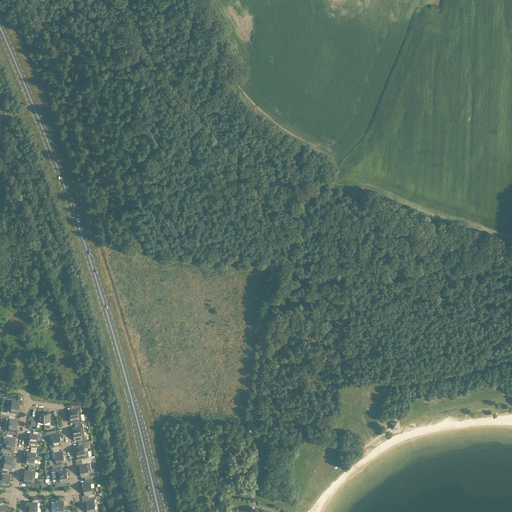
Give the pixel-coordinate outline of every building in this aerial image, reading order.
[(19,407),(20,400),(17,400),(17,397),(7,396),(7,399),(12,399),(11,406),(19,407)] [(77,407),(80,407),(80,405),(70,404),(70,409),(69,409),(70,416),(78,414),(77,407)] [(3,411),(1,411),(1,414),(6,414),(15,416),(15,413),(18,413),(19,407),(11,406),(8,405),(7,411),(3,411)] [(82,420),(81,414),(70,416),(71,422),(74,421),(75,424),(83,423),(84,423),(83,420),(82,420)] [(17,425),(17,419),(14,418),(15,416),(9,415),(7,415),(6,424),(17,425)] [(75,427),(72,428),(73,434),(84,432),(83,423),(75,424),(75,427)] [(16,432),(17,425),(6,424),(5,430),(6,430),(6,431),(3,431),(2,433),(3,433),(12,434),(13,431),(16,432)] [(40,441),(41,431),(39,431),(33,430),(33,433),(30,433),(29,439),(40,441)] [(56,433),(55,430),(53,430),(50,431),(47,431),(47,434),(51,434),(52,440),(60,438),(59,432),(56,433)] [(87,438),(85,438),(84,432),(73,434),(74,440),(78,440),(78,443),(87,441),(87,438)] [(12,437),(12,434),(3,433),(3,436),(6,436),(7,436),(7,442),(7,443),(14,444),(15,437),(12,437)] [(61,445),(60,438),(52,440),(49,440),(51,449),(53,449),(59,448),(58,445),(61,445)] [(39,444),(40,441),(29,439),(28,446),(31,446),(31,449),(37,450),(37,447),(36,447),(36,444),(39,444)] [(84,451),(84,447),(88,447),(89,444),(89,443),(92,443),(92,440),(87,441),(78,443),(79,445),(76,446),(77,452),(85,451),(84,451)] [(13,450),(14,444),(7,443),(7,442),(3,442),(2,448),(1,451),(2,451),(10,453),(10,450),(13,450)] [(59,451),(59,448),(53,449),(53,452),(55,452),(56,458),(63,457),(62,450),(59,451)] [(36,456),(36,453),(37,450),(31,449),(30,452),(27,451),(26,458),(34,459),(38,459),(38,456),(36,456)] [(88,450),(85,451),(77,452),(78,459),(81,458),(81,461),(89,459),(91,459),(91,456),(89,456),(88,450)] [(2,461),(4,461),(12,462),(13,456),(10,455),(10,453),(2,451),(2,461)] [(65,463),(63,457),(56,458),(52,459),(53,465),(53,468),(62,466),(62,464),(65,463)] [(34,462),(34,459),(26,458),(26,464),(29,465),(28,467),(35,468),(37,468),(37,462),(34,462)] [(91,469),(89,459),(81,461),(82,464),(79,464),(80,471),(88,469),(91,469)] [(11,468),(12,462),(4,461),(3,467),(2,467),(2,470),(8,471),(8,468),(11,468)] [(63,469),(62,466),(53,468),(54,471),(56,471),(56,473),(55,473),(56,477),(67,475),(66,469),(63,469)] [(25,470),(24,476),(32,477),(34,477),(35,468),(28,467),(28,470),(25,470)] [(89,475),(88,469),(80,471),(81,477),(84,476),(85,479),(93,478),(95,477),(94,474),(89,475)] [(7,474),(8,471),(2,470),(1,473),(3,473),(2,480),(10,481),(10,474),(7,474)] [(68,481),(67,475),(56,477),(57,482),(55,483),(56,486),(65,485),(65,482),(68,481)] [(24,476),(23,483),(26,483),(26,486),(35,487),(39,487),(39,484),(34,483),(35,478),(34,477),(32,477),(24,476)] [(91,487),(90,484),(93,483),(93,478),(85,479),(85,482),(82,482),(84,489),(91,487)] [(2,480),(1,486),(0,485),(0,488),(5,489),(6,487),(9,487),(10,481),(2,480)] [(92,494),(91,487),(84,489),(85,495),(88,495),(88,497),(94,496),(94,493),(92,494)] [(95,506),(94,502),(97,501),(96,496),(94,496),(88,497),(89,500),(86,501),(87,507),(95,506)] [(60,498),(51,498),(51,501),(55,501),(56,508),(63,507),(63,501),(60,501),(60,498)] [(37,502),(38,502),(38,499),(32,499),(32,502),(29,502),(29,508),(37,508),(37,502)]
